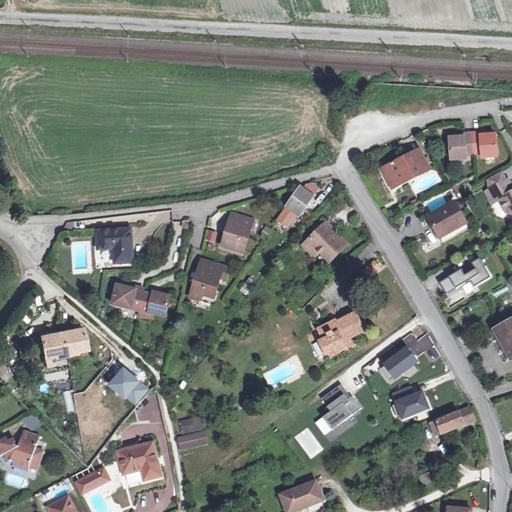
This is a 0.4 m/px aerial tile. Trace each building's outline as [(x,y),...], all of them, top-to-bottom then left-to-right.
[(465,135),(458,136),(450,136),(452,158),(467,157),(466,151),(474,151),(473,132),(465,132),(465,135)] [(481,134),(481,132),(473,132),(474,151),(482,151),(482,156),(498,155),(496,133),(488,134),(481,134)] [(382,167),(391,184),(407,177),(409,181),(430,170),(420,149),(382,167)] [(489,180),(493,187),(508,179),(503,172),(489,180)] [(407,177),(391,184),(393,189),(409,181),(407,177)] [(511,183),(509,178),(508,179),(493,187),(487,190),(494,202),(499,199),(507,211),(511,208),(511,183)] [(297,213),(301,215),(320,186),(315,182),(306,184),(303,189),(301,188),(279,220),(288,226),(295,216),(297,213)] [(429,217),(440,236),(466,222),(456,202),(429,217)] [(232,213),(227,229),(230,230),(226,244),(244,250),(254,220),(232,213)] [(331,232),(334,229),(328,223),(326,225),(322,221),(315,229),(318,232),(305,246),(313,255),(318,250),(331,261),(349,244),(341,236),(339,239),(331,232)] [(466,222),(440,236),(443,243),(470,228),(466,222)] [(270,230),(266,227),(261,233),(265,236),(270,230)] [(115,248),(116,262),(133,262),(132,229),(99,231),(99,248),(115,248)] [(341,236),(334,229),(331,232),(339,239),(341,236)] [(215,245),(218,233),(209,231),(206,242),(215,245)] [(480,258),(472,263),(476,269),(466,275),(462,269),(441,282),(448,293),(471,280),(475,286),(491,277),(480,258)] [(200,300),(206,294),(214,296),(220,277),(224,278),(227,267),(203,259),(191,297),(200,300)] [(379,267),(374,262),(365,270),(370,275),(379,267)] [(248,293),(257,283),(251,277),(243,288),(248,293)] [(138,289),(128,287),(119,284),(114,305),(140,311),(145,293),(146,288),(139,286),(138,289)] [(150,312),(155,314),(167,317),(171,296),(155,293),(154,295),(145,293),(140,311),(139,316),(148,318),(150,312)] [(358,313),(339,322),(340,325),(334,327),(332,323),(320,329),(324,340),(321,342),(327,355),(336,350),(337,353),(349,347),(346,342),(351,339),(367,331),(358,313)] [(511,356),(511,320),(496,329),(511,356)] [(84,328),(63,332),(67,354),(88,350),(84,328)] [(67,354),(63,332),(42,337),(46,358),(67,354)] [(392,346),(379,356),(395,378),(418,362),(407,348),(398,354),(392,346)] [(152,389),(136,375),(126,387),(142,401),(152,389)] [(342,384),(339,386),(348,399),(351,397),(342,384)] [(339,386),(322,399),(331,412),(323,418),(332,430),(362,408),(353,396),(351,397),(348,399),(339,386)] [(409,387),(393,393),(403,418),(429,408),(423,392),(413,396),(409,387)] [(86,406),(77,399),(62,416),(71,423),(86,406)] [(236,413),(242,408),(235,401),(231,405),(236,413)] [(475,421),(470,408),(430,424),(435,436),(475,421)] [(200,417),(180,421),(183,434),(203,430),(200,417)] [(178,438),(182,454),(208,447),(205,431),(178,438)] [(0,446),(0,449),(3,456),(6,454),(9,460),(14,462),(14,464),(30,470),(31,467),(38,470),(44,451),(38,448),(41,437),(26,432),(21,446),(18,446),(18,442),(15,439),(9,442),(7,438),(0,441),(0,443),(1,446),(0,446)] [(151,442),(138,445),(123,449),(117,451),(123,473),(141,468),(144,478),(160,474),(151,442)] [(103,469),(98,471),(103,481),(108,479),(103,469)] [(98,471),(76,482),(82,492),(103,481),(98,471)] [(431,481),(429,474),(421,477),(423,483),(431,481)] [(291,511),(324,499),(316,481),(282,495),(288,511),(291,511)] [(75,511),(68,498),(49,508),(51,511),(75,511)]
